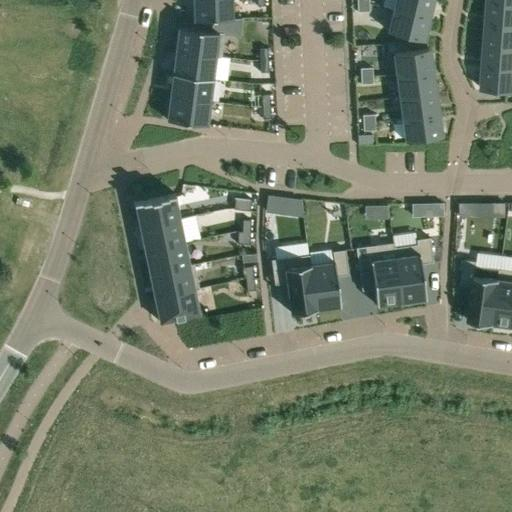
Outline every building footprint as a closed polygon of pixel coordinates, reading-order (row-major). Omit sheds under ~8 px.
[(231,0),(193,0),(194,19),(232,18),(231,0)] [(395,0),(394,9),(427,17),(431,0),(395,0)] [(511,3),(488,1),(487,23),(511,24),(511,3)] [(369,3),(357,4),(358,12),(369,11),(369,3)] [(394,9),(388,31),(421,40),(427,17),(394,9)] [(511,24),(487,23),(485,45),(511,46),(511,24)] [(178,26),(175,50),(215,55),(220,56),(223,32),(218,32),(178,26)] [(511,46),(485,45),(483,66),(511,68),(511,46)] [(267,47),(259,48),(260,60),(268,59),(267,47)] [(429,48),(394,53),(397,75),(432,70),(429,48)] [(175,50),(172,73),(212,78),(215,55),(175,50)] [(268,59),(260,60),(260,72),(268,71),(268,59)] [(511,68),(483,66),(482,88),(511,90),(511,68)] [(372,67),(360,68),(360,76),(372,75),(372,67)] [(432,70),(397,75),(400,97),(435,92),(432,70)] [(172,73),(170,95),(210,101),(212,78),(172,73)] [(372,75),(360,76),(361,84),(373,83),(372,75)] [(435,92),(400,97),(403,118),(438,113),(435,92)] [(269,94),(261,94),(262,106),(270,106),(269,94)] [(170,95),(166,119),(207,124),(210,101),(170,95)] [(270,106),(262,106),(262,118),(270,118),(270,106)] [(438,113),(403,118),(406,140),(441,135),(438,113)] [(374,114),(362,114),(363,122),(375,122),(374,114)] [(375,122),(363,122),(363,130),(375,130),(375,122)] [(154,198),(134,202),(140,226),(179,218),(174,194),(154,198)] [(235,197),(234,209),(249,211),(251,199),(235,197)] [(506,202),(458,203),(458,217),(506,217),(506,202)] [(443,203),(412,204),(412,217),(443,216),(443,203)] [(388,205),(365,206),(365,219),(388,218),(388,205)] [(179,218),(140,226),(144,250),(184,242),(179,218)] [(242,219),(242,231),(250,231),(250,219),(242,219)] [(238,231),(237,243),(249,243),(250,231),(242,231),(238,231)] [(418,243),(393,247),(401,301),(425,298),(421,263),(433,261),(430,237),(417,239),(418,243)] [(184,242),(144,250),(149,273),(189,265),(184,242)] [(368,245),(356,247),(359,271),(371,270),(376,304),(401,301),(393,247),(393,242),(368,245)] [(334,260),(309,264),(315,309),(316,309),(316,308),(340,305),(336,275),(348,274),(345,249),(332,251),(334,260)] [(283,257),(271,259),(274,284),(287,282),(291,312),(315,309),(309,264),(308,254),(283,257)] [(464,259),(461,283),(473,285),(468,320),(493,323),(499,278),(475,275),(477,260),(464,259)] [(189,265),(149,273),(154,297),(194,289),(199,288),(194,264),(189,265)] [(252,266),(244,267),(245,279),(253,278),(252,266)] [(493,323),(494,323),(511,325),(511,270),(500,268),(499,278),(493,323)] [(253,278),(245,279),(247,291),(255,290),(253,278)] [(194,289),(154,297),(159,322),(180,317),(199,313),(194,289)]
